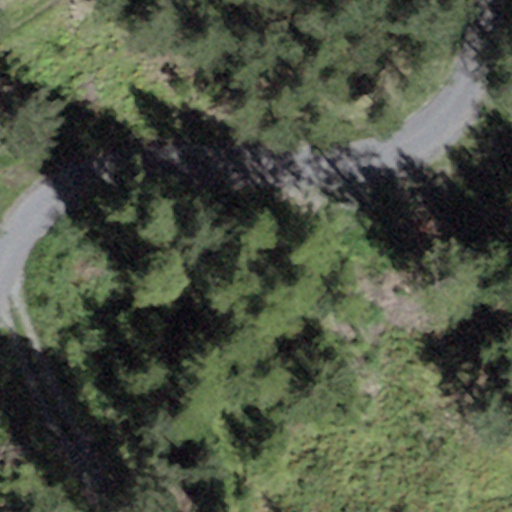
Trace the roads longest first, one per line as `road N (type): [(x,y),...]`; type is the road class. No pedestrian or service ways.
road 1 (track): [(0,265),(24,231),(83,180),(227,147),(371,157),(421,138),(457,107),(484,0)]
road 2 (track): [(113,511),(50,312),(49,207)]
